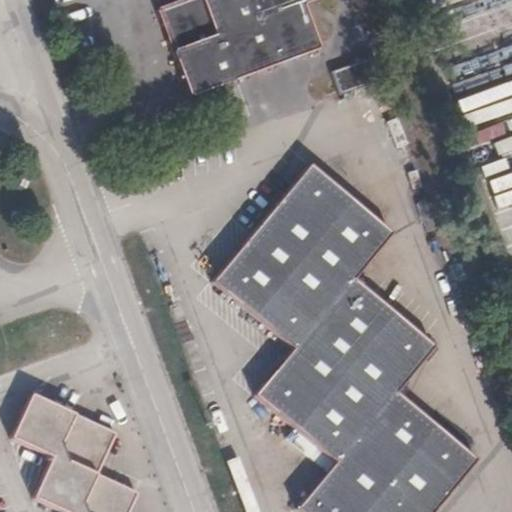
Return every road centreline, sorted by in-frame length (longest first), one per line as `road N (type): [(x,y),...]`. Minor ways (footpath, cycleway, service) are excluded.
road 1 (unclassified): [(71,211),(360,115),(511,493)]
road 2 (unclassified): [(19,122),(86,124),(151,94),(127,32),(113,36),(99,0)]
road 3 (unclassified): [(124,350),(0,394)]
